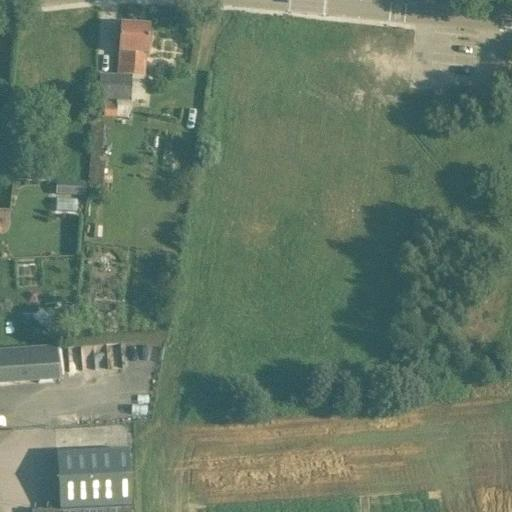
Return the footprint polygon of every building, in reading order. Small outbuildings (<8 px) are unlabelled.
[(98,76),(97,102),(130,103),(131,79),(144,79),(146,58),(148,58),(150,29),(120,27),(117,77),(98,76)] [(117,106),(104,105),(103,119),(116,119),(117,106)] [(87,187),(89,187),(100,188),(102,189),(105,165),(99,164),(100,156),(100,155),(101,155),(103,127),(91,126),(90,155),(90,156),(87,184),(87,187)] [(86,184),(56,182),(56,197),(86,198),(86,184)] [(35,350),(38,386),(59,385),(56,349),(35,350)] [(131,510),(128,453),(57,456),(59,511),(130,511),(130,510),(131,510)]
